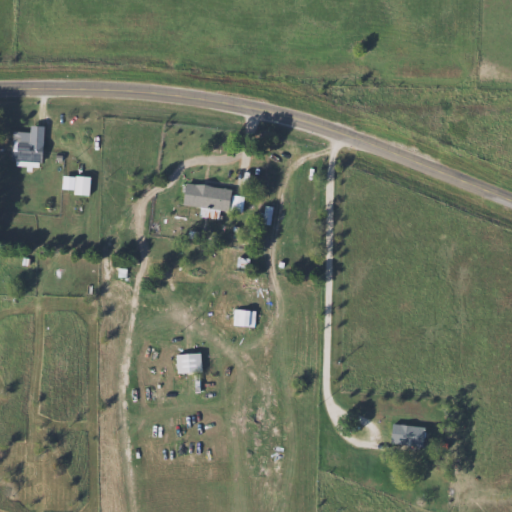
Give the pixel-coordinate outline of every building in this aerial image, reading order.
[(39,137),(39,160),(6,160),(6,137),(39,137)] [(85,195),(70,194),(70,175),(85,175),(85,195)] [(181,182),(241,190),(239,211),(178,203),(181,182)] [(172,371),(172,352),(198,352),(198,371),(172,371)] [(420,446),(386,442),(388,423),(423,427),(420,446)]
